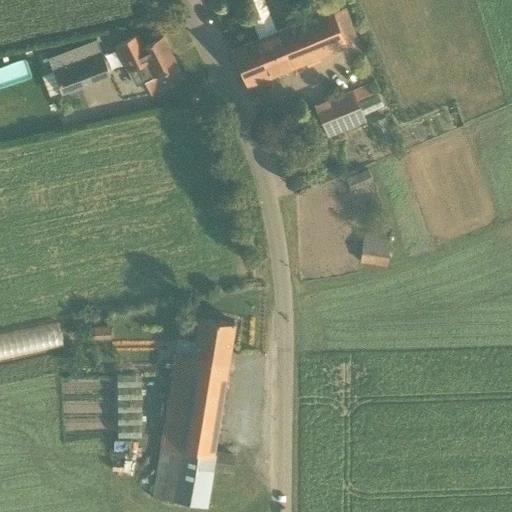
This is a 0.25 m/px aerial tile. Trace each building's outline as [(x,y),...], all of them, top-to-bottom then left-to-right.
[(276,31),(265,5),(247,13),(258,38),(231,50),(247,86),(345,44),(330,9),(276,31)] [(143,45),(137,34),(114,46),(127,71),(128,70),(135,86),(143,82),(149,95),(184,78),(162,35),(143,45)] [(61,94),(111,75),(102,52),(52,70),(61,94)] [(363,121),(351,91),(315,106),(327,136),(363,121)] [(386,265),(390,240),(364,236),(360,261),(386,265)] [(213,453),(234,323),(198,317),(191,356),(175,353),(151,497),(204,506),(211,468),(232,472),(235,456),(213,453)]
